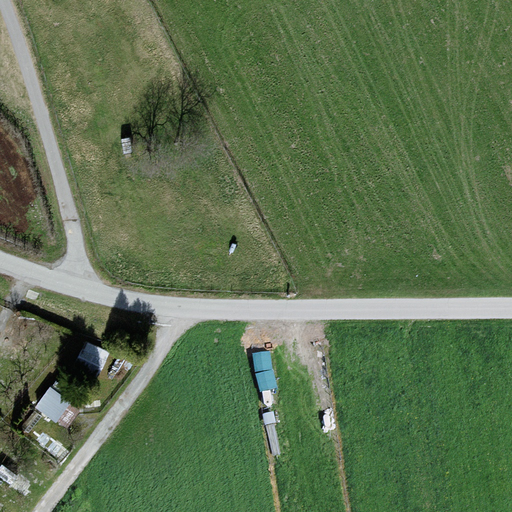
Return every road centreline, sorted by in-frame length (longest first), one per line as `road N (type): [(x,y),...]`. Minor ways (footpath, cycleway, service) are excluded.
road 1 (unclassified): [(511,307),(174,307),(75,288)]
road 2 (unclassified): [(75,288),(67,206),(4,0)]
road 3 (track): [(35,511),(155,355),(174,307)]
